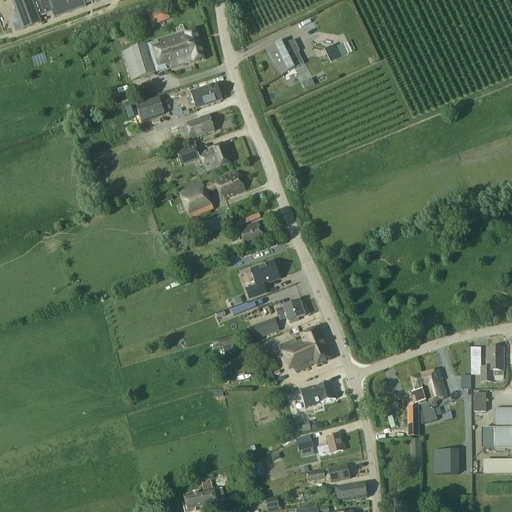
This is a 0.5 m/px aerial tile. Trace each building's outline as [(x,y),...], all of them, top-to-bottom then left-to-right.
[(11,0),(23,30),(42,23),(39,18),(53,13),(55,19),(86,7),(85,5),(95,2),(95,4),(105,0),(11,0)] [(179,68),(194,63),(194,64),(206,61),(196,30),(185,34),(185,33),(158,41),(158,42),(148,45),(122,53),(131,82),(157,74),(168,71),(170,70),(179,68)] [(282,42),(267,49),(272,59),(274,59),(279,69),(282,76),(295,69),(304,65),(298,53),(300,53),(294,41),(284,46),(282,42)] [(336,45),(324,50),(331,64),(348,55),(343,44),(337,47),(336,45)] [(217,85),(198,92),(198,91),(191,93),(197,109),(203,107),(203,108),(222,101),(217,85)] [(189,107),(195,105),(192,97),(187,99),(189,107)] [(159,99),(136,107),(141,123),(164,116),(159,99)] [(193,139),(198,138),(205,136),(205,135),(214,133),(209,117),(188,123),(193,139)] [(195,146),(176,152),(180,164),(196,158),(197,161),(202,159),(205,167),(207,172),(221,167),(229,164),(222,146),(214,149),(202,154),(199,155),(198,155),(195,146)] [(238,173),(217,181),(204,186),(203,184),(179,193),(189,217),(197,213),(198,217),(214,210),(207,194),(221,189),(225,200),(245,192),(238,173)] [(221,217),(197,226),(201,236),(225,227),(221,217)] [(264,240),(258,224),(239,231),(246,248),(264,240)] [(257,287),(246,291),(250,300),(267,293),(264,286),(280,279),(274,263),(263,267),(262,265),(252,269),(253,271),(251,272),(257,287)] [(300,302),(277,311),(281,322),(288,319),(289,323),(291,322),(291,324),(298,322),(297,320),(305,317),(300,302)] [(237,312),(236,310),(232,312),(235,317),(245,312),(243,308),(237,312)] [(262,331),(254,334),(257,340),(279,331),(275,320),(260,326),(262,331)] [(300,336),(301,338),(278,347),(281,355),(282,355),(289,372),(294,369),(296,373),(316,365),(317,367),(331,360),(318,329),(300,336)] [(220,348),(238,343),(236,336),(218,342),(220,348)] [(504,377),(504,372),(503,349),(488,349),(488,368),(481,368),(481,384),(493,383),(493,377),(504,377)] [(276,369),(275,363),(270,365),(269,360),(264,362),(265,367),(269,366),(271,370),(276,369)] [(447,398),(446,394),(443,383),(442,383),(439,371),(435,373),(435,372),(422,376),(426,389),(424,389),(425,390),(424,390),(427,400),(428,404),(420,406),(425,425),(437,421),(434,409),(431,410),(430,405),(431,405),(431,403),(447,398)] [(423,390),(424,390),(425,390),(424,389),(426,389),(422,376),(412,379),(416,393),(412,394),(416,405),(426,402),(423,390)] [(463,388),(472,388),(472,376),(463,376),(463,388)] [(316,387),(301,391),(303,399),(306,408),(335,401),(331,383),(316,387)] [(410,438),(419,438),(419,408),(416,408),(417,415),(410,415),(410,438)] [(511,409),(495,410),(495,429),(495,434),(482,434),(482,450),(511,450),(511,409)] [(295,435),(311,431),(309,423),(293,427),(295,435)] [(327,438),(329,447),(317,449),(319,457),(345,451),(343,443),(342,444),(340,435),(327,438)] [(299,452),(313,449),(310,437),(296,441),(299,452)] [(434,451),(434,476),(459,476),(459,451),(434,451)] [(254,466),(256,477),(262,476),(261,470),(263,469),(261,464),(254,466)] [(329,470),(325,471),(327,477),(330,476),(332,484),(350,480),(347,466),(329,470)] [(309,483),(325,480),(324,470),(309,473),(307,473),(309,483)] [(195,511),(195,510),(217,505),(216,502),(225,500),(222,489),(214,492),(213,491),(212,491),(210,484),(201,486),(203,494),(184,498),(186,505),(183,506),(184,511),(195,511)] [(341,492),(343,503),(355,501),(356,503),(361,502),(360,500),(367,499),(365,484),(334,489),(335,493),(341,492)] [(265,511),(274,511),(282,510),(279,497),(263,501),(265,511)]
